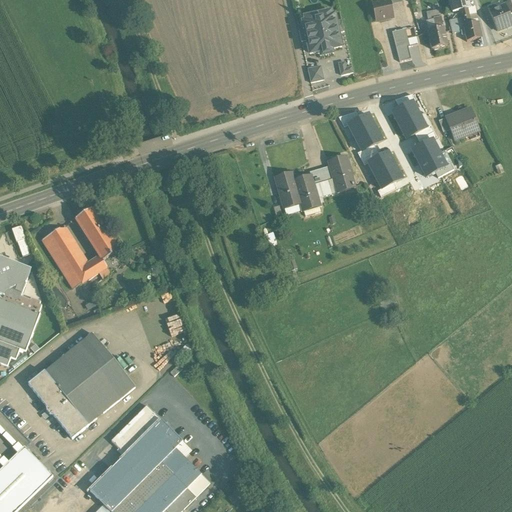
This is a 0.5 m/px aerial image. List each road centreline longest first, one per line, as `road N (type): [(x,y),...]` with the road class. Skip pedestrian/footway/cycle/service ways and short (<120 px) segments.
road 1 (track): [(127,0),(227,284),(285,409),(348,511)]
road 2 (primary): [(0,214),(311,110),(511,60)]
road 3 (track): [(193,136),(245,301),(361,511)]
road 4 (track): [(291,511),(225,405),(174,288),(166,250)]
